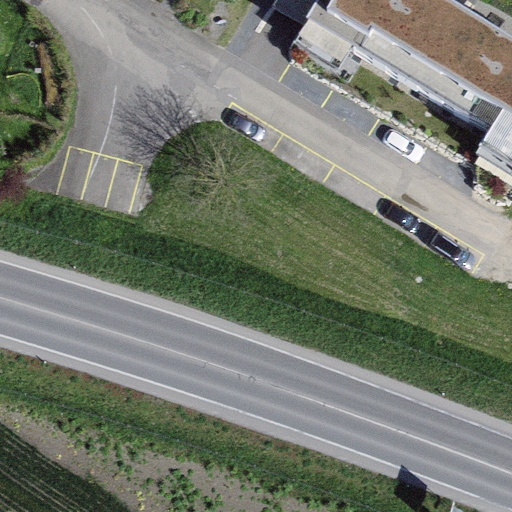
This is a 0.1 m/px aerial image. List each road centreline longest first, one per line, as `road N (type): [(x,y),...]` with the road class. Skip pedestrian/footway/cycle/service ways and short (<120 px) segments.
road 1 (trunk): [(511,473),(226,368),(0,298)]
road 2 (residential): [(83,0),(469,235)]
